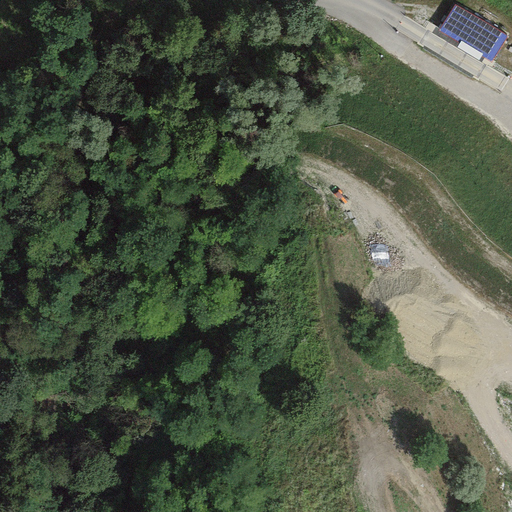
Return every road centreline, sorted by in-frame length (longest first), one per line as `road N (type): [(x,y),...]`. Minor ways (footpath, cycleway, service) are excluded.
road 1 (track): [(296,0),(348,15),(470,97),(511,151)]
road 2 (track): [(439,511),(417,472),(364,421),(370,511)]
